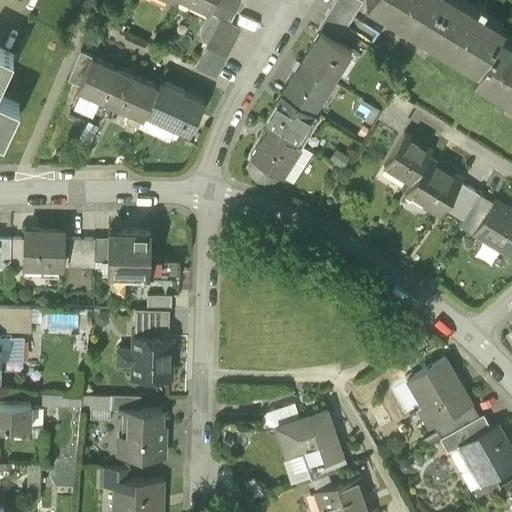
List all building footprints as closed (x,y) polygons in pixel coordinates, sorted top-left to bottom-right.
[(191,0),(210,9),(214,0),(191,0)] [(218,16),(230,21),(239,0),(214,0),(210,9),(209,11),(211,13),(218,16)] [(333,0),(329,8),(350,21),(356,11),(338,0),(333,0)] [(338,0),(356,11),(362,1),(360,0),(338,0)] [(420,34),(441,0),(365,0),(366,0),(420,34)] [(476,68),(499,31),(503,25),(463,0),(441,0),(420,34),(476,68)] [(329,8),(315,30),(318,32),(336,43),(350,21),(329,8)] [(202,39),(205,43),(218,16),(211,13),(201,34),(202,39)] [(241,31),(241,26),(218,16),(205,43),(195,67),(218,76),(241,31)] [(244,25),(237,41),(252,48),(260,31),(244,25)] [(511,97),(511,39),(499,31),(476,68),(473,73),(511,97)] [(318,32),(300,63),(331,81),(349,51),(336,43),(318,32)] [(0,81),(12,55),(0,49),(0,139),(2,141),(19,105),(0,96),(0,81)] [(110,103),(124,71),(91,56),(77,88),(110,103)] [(282,92),(312,111),(331,81),(300,63),(282,92)] [(144,113),(157,85),(124,71),(110,103),(142,118),(144,113)] [(161,77),(157,85),(144,113),(188,133),(204,96),(161,77)] [(393,90),(377,116),(400,131),(408,117),(405,115),(413,103),(393,90)] [(269,127),(293,142),(312,111),(282,92),(262,123),(269,127)] [(269,127),(251,156),(249,162),(249,169),(250,176),(255,181),(264,184),(272,182),(277,178),(280,174),(281,175),(298,145),(293,142),(269,127)] [(430,151),(403,134),(382,166),(410,184),(426,157),(430,151)] [(474,187),(426,157),(410,184),(405,191),(452,221),(474,187)] [(511,210),(494,199),(485,213),(471,234),(510,258),(511,255),(511,210)] [(471,234),(485,213),(472,206),(459,227),(471,234)] [(23,267),(64,268),(64,232),(24,231),(23,240),(23,267)] [(108,232),(108,240),(108,263),(108,274),(148,274),(149,232),(108,232)] [(0,264),(10,265),(11,240),(11,239),(0,238),(0,264)] [(69,268),(94,268),(94,263),(94,239),(70,239),(69,268)] [(94,239),(94,263),(108,263),(108,240),(94,239)] [(11,240),(10,265),(10,266),(23,267),(23,240),(11,240)] [(149,297),(149,311),(163,311),(170,311),(171,298),(149,297)] [(30,307),(0,306),(0,330),(29,331),(30,307)] [(163,339),(163,311),(149,311),(135,310),(135,338),(163,339)] [(89,320),(74,320),(74,332),(88,333),(89,320)] [(0,332),(0,375),(1,348),(12,348),(12,336),(0,335),(1,332),(0,332)] [(163,339),(135,338),(134,350),(132,350),(132,367),(134,367),(134,378),(171,379),(172,339),(163,339)] [(132,367),(132,350),(117,349),(117,367),(132,367)] [(406,378),(432,426),(470,405),(444,357),(406,378)] [(82,407),(82,396),(42,394),(42,407),(82,407)] [(82,407),(82,409),(120,411),(120,410),(131,410),(131,411),(141,412),(141,398),(82,396),(82,407)] [(0,403),(0,427),(29,428),(30,404),(0,403)] [(451,432),(477,417),(470,405),(432,426),(439,438),(451,432)] [(326,410),(275,426),(282,448),(298,443),(306,467),(340,456),(326,410)] [(130,438),(121,438),(120,458),(164,459),(165,429),(161,429),(162,412),(141,412),(131,411),(130,438)] [(451,432),(458,444),(488,428),(481,414),(477,417),(451,432)] [(458,444),(480,484),(493,477),(511,466),(511,452),(496,423),(488,428),(458,444)] [(117,482),(130,482),(130,470),(102,470),(101,488),(117,488),(117,482)] [(366,511),(355,476),(314,489),(321,511),(366,511)] [(480,484),(473,488),(479,500),(499,488),(493,477),(480,484)] [(130,482),(117,482),(117,488),(116,511),(158,511),(158,503),(162,503),(163,483),(130,482)]
